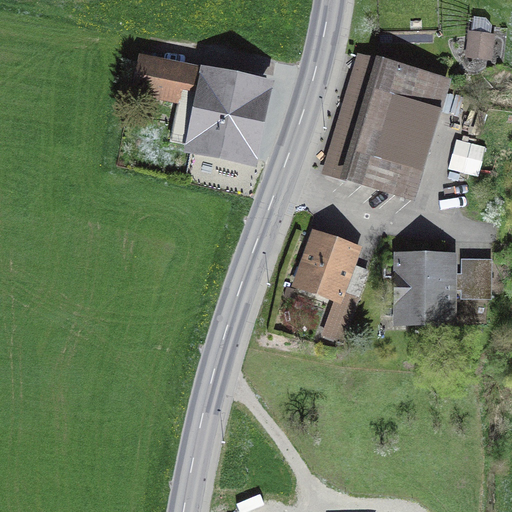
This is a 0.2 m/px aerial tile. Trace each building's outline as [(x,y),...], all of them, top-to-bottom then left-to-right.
[(471,36),(469,54),(486,56),(489,39),(471,36)] [(361,58),(327,173),(406,197),(441,80),(382,63),(361,58)] [(142,61),(135,91),(180,100),(171,142),(249,158),(263,89),(185,73),(186,70),(142,61)] [(481,172),(484,143),(455,139),(452,168),(481,172)] [(367,273),(349,266),(355,250),(316,236),(298,285),(337,299),(324,334),(342,341),(367,273)] [(461,294),(490,294),(491,264),(462,264),(462,274),(450,274),(450,259),(400,259),(399,321),(449,321),(450,291),(461,291),(461,294)]
